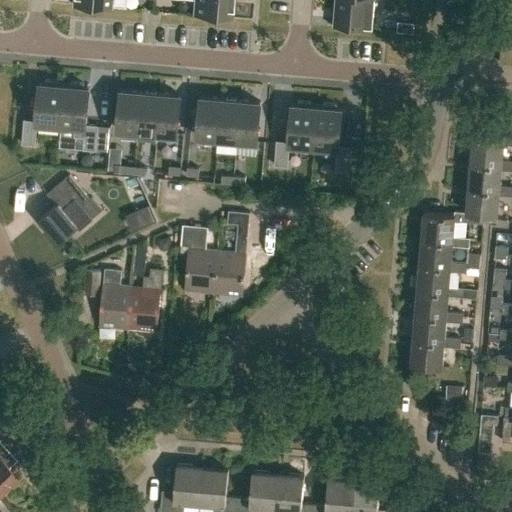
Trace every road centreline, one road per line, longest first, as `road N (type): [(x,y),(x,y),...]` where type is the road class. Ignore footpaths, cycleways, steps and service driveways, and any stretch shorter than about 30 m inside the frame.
road 1 (residential): [(281,303),(476,507)]
road 2 (unclassified): [(281,303),(423,158),(437,80)]
road 3 (residential): [(295,65),(36,41)]
road 4 (unclassified): [(101,471),(0,246)]
road 5 (unclassified): [(101,471),(281,303)]
road 6 (residential): [(437,80),(295,65)]
